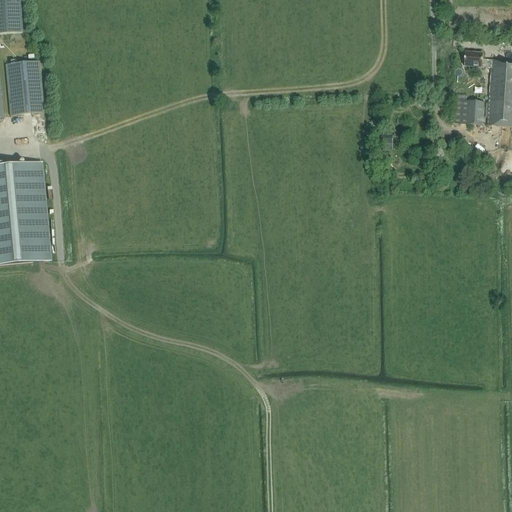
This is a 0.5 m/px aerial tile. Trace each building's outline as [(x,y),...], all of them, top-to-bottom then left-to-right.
[(0,0),(0,34),(23,33),(20,0),(0,0)] [(511,128),(511,62),(483,61),(483,54),(466,53),(465,67),(483,68),(491,69),(487,126),(511,128)] [(44,114),(40,62),(5,66),(10,117),(44,114)] [(484,103),(454,101),(453,124),(483,126),(484,103)] [(387,138),(387,135),(379,135),(379,146),(387,146),(387,143),(394,143),(394,138),(387,138)] [(0,266),(52,262),(43,163),(0,167),(0,266)]
